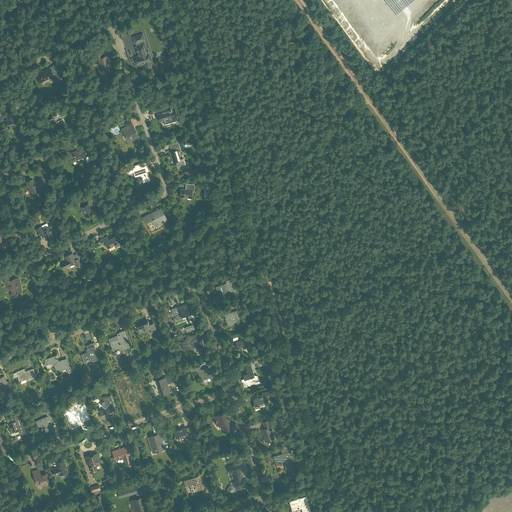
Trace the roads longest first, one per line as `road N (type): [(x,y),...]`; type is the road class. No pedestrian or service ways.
road 1 (track): [(336,511),(183,0)]
road 2 (residential): [(231,392),(21,461),(8,457),(0,439)]
road 3 (residential): [(28,262),(161,197),(164,184),(138,107)]
road 4 (residential): [(138,107),(113,30),(104,26),(0,80)]
road 5 (residential): [(54,341),(198,286)]
road 6 (residential): [(0,175),(138,107)]
